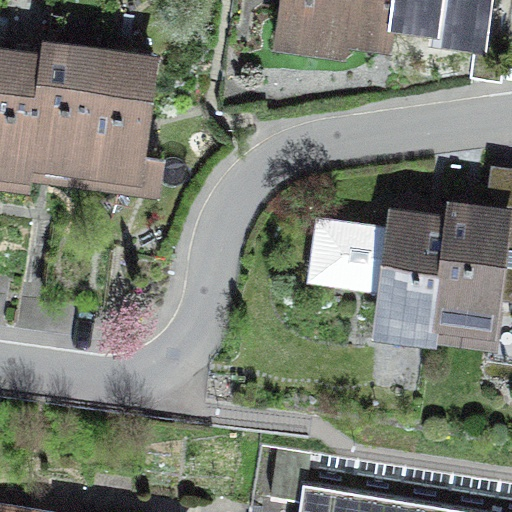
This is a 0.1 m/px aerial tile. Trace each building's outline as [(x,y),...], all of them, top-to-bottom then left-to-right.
[(391,27),(393,0),(277,0),(272,47),(343,60),(345,44),(387,50),(391,27)] [(485,50),(490,0),(393,0),(391,27),(433,29),(432,43),(485,50)] [(85,178),(102,37),(44,30),(43,42),(28,171),(85,178)] [(0,36),(0,180),(26,184),(28,171),(43,42),(0,36)] [(102,37),(85,178),(159,187),(164,146),(145,144),(157,43),(102,37)] [(511,167),(490,164),(485,200),(445,195),(443,214),(431,337),(488,346),(486,360),(511,363),(511,167)] [(388,207),(386,222),(314,213),(305,282),(377,291),(373,332),(431,337),(443,214),(388,207)] [(75,302),(84,230),(48,226),(39,298),(75,302)] [(75,302),(103,306),(111,233),(84,230),(75,302)] [(472,511),(305,486),(300,511),(472,511)]
